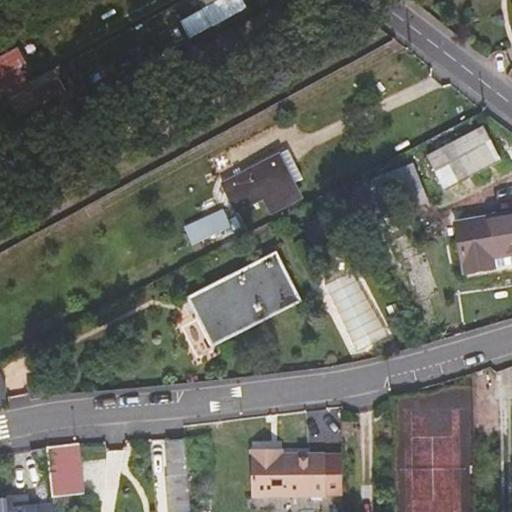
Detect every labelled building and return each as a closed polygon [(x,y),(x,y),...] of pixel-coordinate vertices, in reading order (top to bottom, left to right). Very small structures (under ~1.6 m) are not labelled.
[(192,36),(244,8),(239,0),(194,0),(177,10),(183,20),(192,36)] [(49,71),(27,83),(19,68),(26,64),(17,47),(0,56),(0,94),(5,92),(17,115),(60,97),(49,71)] [(140,49),(114,64),(112,61),(99,69),(105,80),(145,58),(140,49)] [(88,99),(71,61),(61,66),(73,96),(77,104),(88,99)] [(60,97),(62,101),(73,96),(61,66),(60,65),(49,71),(60,97)] [(445,191),(501,161),(483,125),(426,155),(445,191)] [(287,150),(278,155),(292,183),(302,178),(287,150)] [(277,154),(220,183),(236,213),(263,199),(271,214),(301,199),(292,183),(278,155),(277,154)] [(388,218),(428,201),(418,178),(412,163),(371,180),(379,198),(388,218)] [(341,193),(322,202),(333,224),(351,215),(341,193)] [(192,244),(231,225),(223,209),(184,227),(192,244)] [(493,259),(511,255),(511,211),(454,222),(463,274),(495,268),(493,259)] [(186,297),(212,347),(302,301),(276,251),(186,297)] [(29,395),(29,398),(47,395),(44,381),(27,383),(29,395)] [(189,506),(187,473),(184,439),(184,435),(172,436),(160,437),(163,473),(160,473),(163,508),(189,506)] [(211,471),(208,437),(184,439),(187,473),(211,471)] [(88,494),(82,444),(50,447),(57,498),(88,494)] [(325,455),(325,454),(282,454),(282,449),(250,449),(251,496),(325,495),(341,495),(341,455),(325,455)] [(13,497),(0,498),(0,511),(53,511),(52,504),(15,509),(13,497)]
